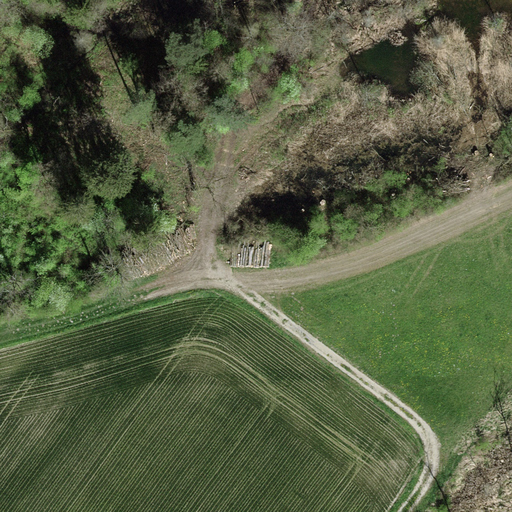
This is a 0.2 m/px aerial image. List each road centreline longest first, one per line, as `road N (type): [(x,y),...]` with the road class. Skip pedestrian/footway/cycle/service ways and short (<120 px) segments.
road 1 (track): [(307,0),(288,48),(235,117),(208,186),(207,223),(234,283),(445,447),(398,511)]
road 2 (track): [(234,283),(0,336)]
